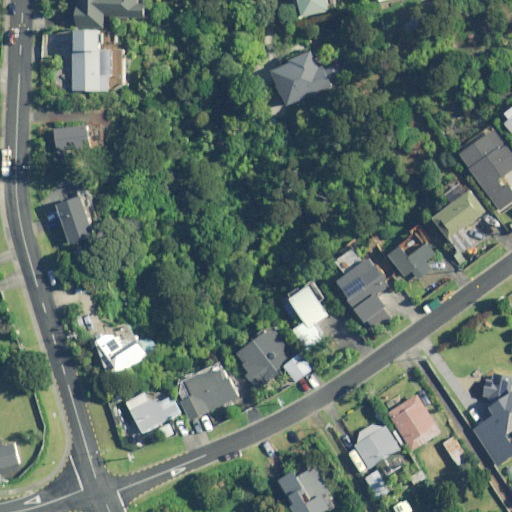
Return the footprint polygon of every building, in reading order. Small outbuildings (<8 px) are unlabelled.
[(77,29),(104,29),(105,16),(147,17),(147,3),(141,3),(141,0),(67,0),(67,17),(77,18),(77,29)] [(298,0),(302,16),(328,10),(325,0),(298,0)] [(104,29),(77,29),(75,89),(113,90),(114,49),(104,48),(104,29)] [(285,107),(331,86),(328,81),(343,74),(337,62),(325,67),(321,58),(317,60),(312,51),(269,71),(285,107)] [(92,146),(90,125),(57,129),(59,150),(92,146)] [(511,170),(511,150),(498,130),(462,153),(500,210),(511,201),(511,189),(503,176),(511,170)] [(487,211),(471,190),(435,218),(462,253),(475,243),(464,228),(487,211)] [(97,235),(83,196),(59,204),(73,244),(97,235)] [(440,251),(420,228),(389,254),(408,275),(413,270),(421,279),(433,269),(428,262),(440,251)] [(389,287),(372,260),(340,281),(366,322),(372,318),(378,328),(393,319),(377,295),(389,287)] [(330,315),(312,285),(291,298),(306,322),(296,328),(309,349),(327,338),(318,322),(330,315)] [(138,342),(125,323),(94,345),(117,378),(159,347),(150,334),(138,342)] [(298,358),(277,327),(237,354),(249,372),(244,375),(255,392),(282,374),(280,370),(298,358)] [(316,371),(304,355),(286,368),(299,384),(316,371)] [(240,397),(224,364),(189,382),(195,395),(182,401),(192,420),(240,397)] [(184,411),(172,389),(156,398),(133,410),(145,432),(184,411)] [(511,434),(511,393),(493,407),(497,413),(475,428),(502,466),(511,459),(511,437),(511,436),(511,434)] [(443,433),(420,395),(392,411),(415,450),(443,433)] [(373,470),(403,451),(383,418),(352,438),(373,470)] [(472,461),(455,436),(446,442),(462,467),(472,461)] [(0,467),(20,463),(15,444),(0,447),(0,467)] [(326,511),(337,507),(317,464),(283,480),(297,511),(326,511)] [(393,491),(380,470),(368,477),(381,498),(393,491)]
